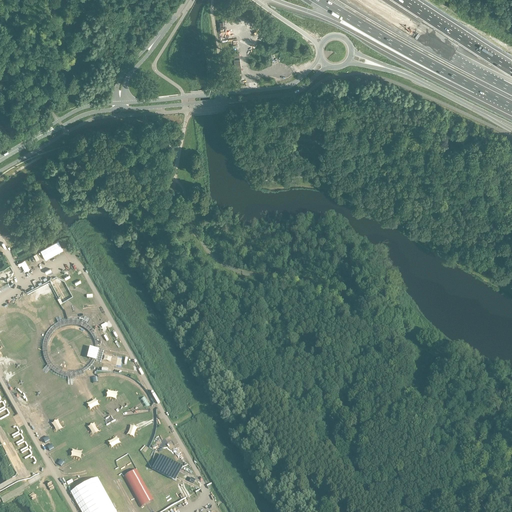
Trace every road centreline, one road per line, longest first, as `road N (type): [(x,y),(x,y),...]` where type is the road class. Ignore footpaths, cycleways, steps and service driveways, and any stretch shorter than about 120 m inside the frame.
road 1 (unknown): [(400,511),(243,365),(196,307),(171,256),(177,134)]
road 2 (unknown): [(225,111),(341,122),(511,177)]
road 3 (tertiary): [(121,109),(296,92),(328,66)]
road 4 (tertiary): [(320,57),(292,85),(124,102)]
road 5 (unknown): [(178,147),(55,156),(0,185)]
road 6 (motorway): [(274,0),(445,62)]
road 7 (tertiary): [(511,127),(385,67)]
